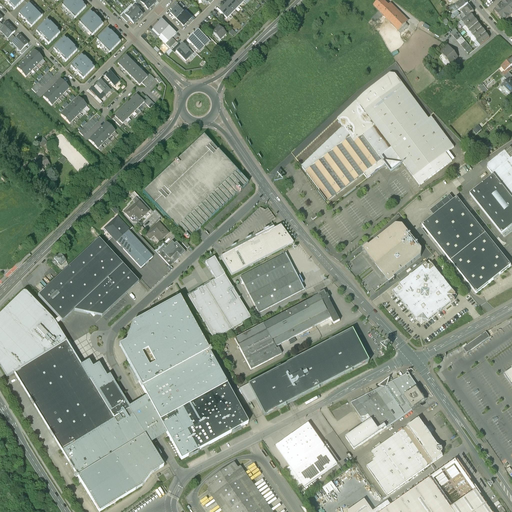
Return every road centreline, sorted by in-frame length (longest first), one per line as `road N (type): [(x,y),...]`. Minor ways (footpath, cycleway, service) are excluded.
road 1 (unclassified): [(183,476),(115,368),(109,341),(266,188)]
road 2 (unclassified): [(414,358),(183,476)]
road 3 (secondary): [(168,131),(0,290)]
road 4 (unclassified): [(266,188),(414,358)]
road 5 (unclassified): [(414,358),(511,497)]
